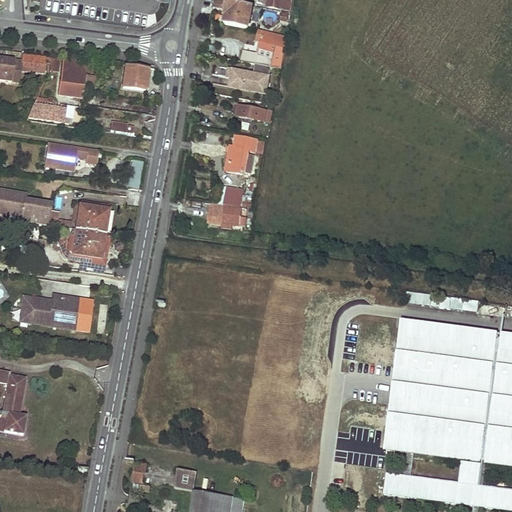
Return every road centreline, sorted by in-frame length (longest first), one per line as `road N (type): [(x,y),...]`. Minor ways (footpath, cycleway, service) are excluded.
road 1 (tertiary): [(94,511),(173,81),(172,45)]
road 2 (residential): [(172,45),(0,27)]
